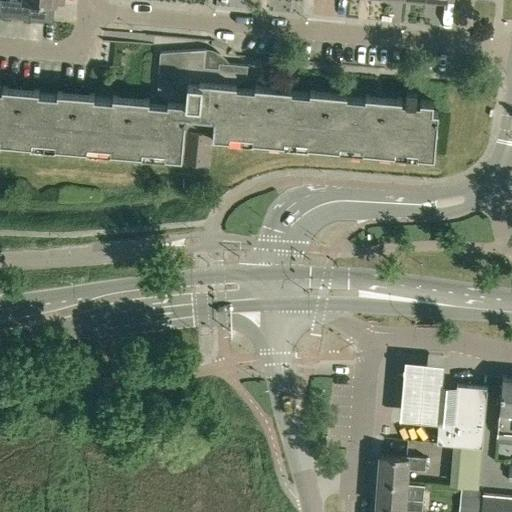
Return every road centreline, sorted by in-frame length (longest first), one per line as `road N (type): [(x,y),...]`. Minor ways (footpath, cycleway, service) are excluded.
road 1 (residential): [(511,51),(88,13)]
road 2 (secondary): [(0,336),(221,309),(273,291)]
road 3 (secondary): [(273,291),(219,276),(0,303)]
road 4 (residential): [(273,291),(285,235),(305,213),(338,202),(456,202),(484,190)]
road 5 (residential): [(273,291),(275,376),(309,502)]
road 6 (secondary): [(297,293),(511,309)]
road 7 (unclassified): [(309,502),(356,464),(372,346)]
road 8 (unclassified): [(372,346),(447,340),(511,353)]
road 9 (residential): [(0,50),(86,59),(88,13)]
